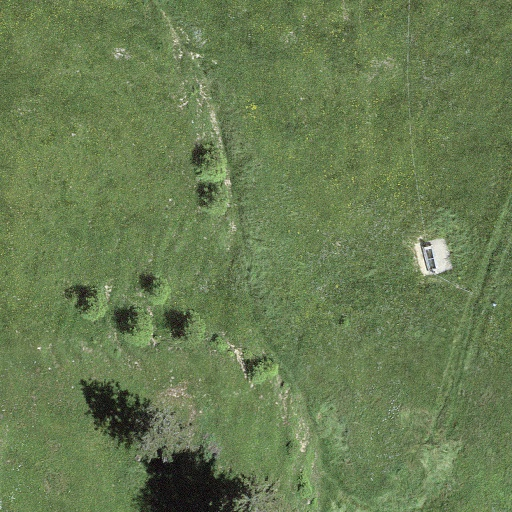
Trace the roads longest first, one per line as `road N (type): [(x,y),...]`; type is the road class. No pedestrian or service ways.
road 1 (track): [(171,0),(211,60),(262,307),(341,427),(353,511)]
road 2 (track): [(440,511),(498,237),(511,214)]
